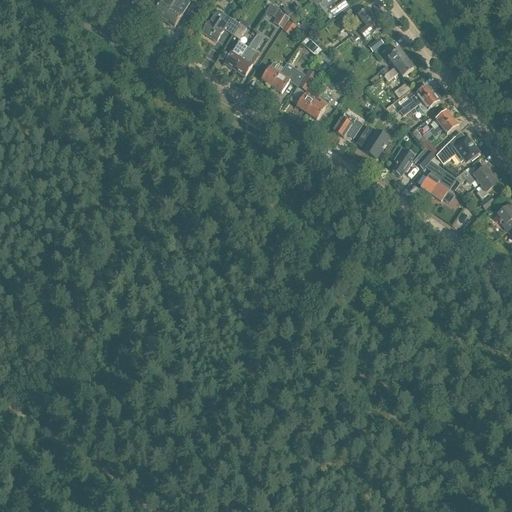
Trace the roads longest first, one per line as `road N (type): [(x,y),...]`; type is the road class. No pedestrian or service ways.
road 1 (tertiary): [(511,291),(73,0)]
road 2 (residential): [(511,162),(387,0)]
